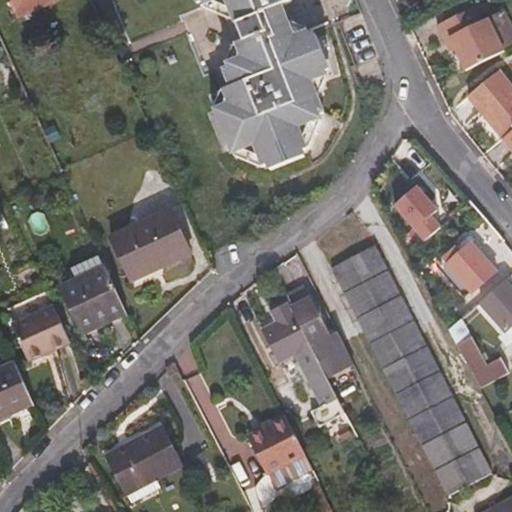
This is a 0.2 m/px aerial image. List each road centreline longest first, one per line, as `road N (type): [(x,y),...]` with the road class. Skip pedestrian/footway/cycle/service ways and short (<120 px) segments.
road 1 (residential): [(0,511),(202,305),(335,204),(413,89)]
road 2 (unknown): [(511,469),(397,241),(353,185)]
road 3 (unclassified): [(413,89),(511,226)]
